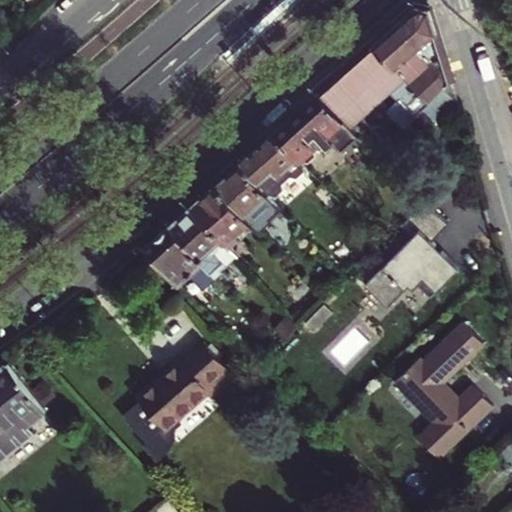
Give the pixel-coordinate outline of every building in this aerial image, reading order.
[(424,113),(450,87),(438,47),(427,9),(414,7),(318,95),(350,128),(388,94),(415,122),(424,113)] [(436,126),(456,106),(450,87),(424,113),(436,126)] [(339,151),(357,135),(350,128),(318,95),(274,135),(298,161),(319,141),(324,146),(330,141),(339,151)] [(280,183),(301,164),(298,161),(274,135),(240,166),(267,196),(271,196),(280,188),(280,183)] [(216,187),(244,217),(249,223),(253,226),(264,216),(255,207),(267,196),(240,166),(216,187)] [(322,186),(312,195),(327,211),(337,202),(322,186)] [(249,223),(244,217),(216,187),(191,209),(218,240),(223,246),(249,223)] [(446,230),(423,205),(397,229),(409,241),(359,288),(381,311),(404,290),(408,293),(413,289),(425,303),(455,274),(428,246),(446,230)] [(218,240),(191,209),(169,228),(201,264),(208,273),(221,262),(213,252),(218,247),(218,240)] [(178,286),(201,264),(169,228),(145,249),(178,286)] [(330,313),(322,304),(302,324),(310,332),(330,313)] [(392,381),(397,386),(431,421),(415,437),(436,456),(491,404),(471,383),(455,397),(441,382),(481,344),(461,323),(420,361),(416,357),(392,381)] [(209,392),(212,395),(233,376),(205,344),(182,363),(180,361),(137,399),(139,402),(122,417),(144,444),(141,447),(155,464),(172,450),(170,448),(174,444),(179,435),(176,429),(183,423),(179,417),(209,392)] [(0,456),(30,432),(24,424),(43,409),(7,360),(0,365),(0,456)]
